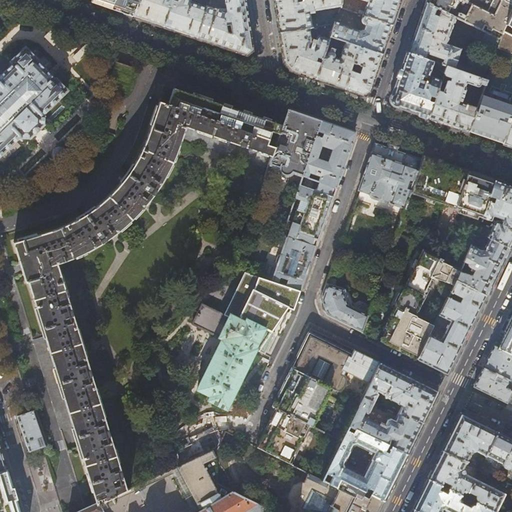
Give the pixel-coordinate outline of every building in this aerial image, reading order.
[(90,0),(90,2),(110,8),(133,16),(138,0),(90,0)] [(163,26),(171,0),(138,0),(133,16),(145,20),(163,26)] [(171,0),(163,26),(179,32),(196,38),(206,7),(190,1),(190,0),(171,0)] [(247,17),(244,0),(225,0),(227,10),(225,12),(225,13),(222,11),(223,9),(222,8),(222,7),(215,5),(214,9),(206,6),(206,7),(196,38),(217,45),(246,55),(252,51),(247,17)] [(340,0),(277,0),(275,0),(277,16),(280,33),(309,28),(311,28),(309,14),(314,13),(314,11),(340,6),(340,0)] [(363,0),(367,1),(364,11),(359,10),(358,14),(363,15),(391,25),(396,12),(400,0),(363,0)] [(511,0),(425,0),(425,3),(435,8),(439,10),(455,17),(485,32),(500,39),(503,32),(506,25),(511,12),(511,0)] [(433,15),(435,8),(425,3),(416,29),(411,43),(409,42),(406,52),(424,58),(425,53),(441,59),(439,64),(445,66),(453,69),(460,48),(446,43),(455,17),(439,10),(437,16),(433,15)] [(386,41),(391,25),(363,15),(361,19),(361,21),(362,23),(364,24),(363,29),(359,30),(335,22),(330,37),(345,42),(358,46),(362,48),(382,54),(386,41)] [(309,28),(280,33),(282,49),(284,63),(291,70),(301,74),(315,79),(324,54),(329,40),(320,37),(318,38),(316,39),(314,45),(313,43),(311,43),(309,28)] [(497,49),(500,39),(485,32),(480,46),(496,52),(497,49)] [(511,36),(503,32),(500,39),(497,49),(511,54),(511,36)] [(356,53),(358,46),(345,42),(339,60),(334,58),(334,57),(333,55),(333,54),(331,53),(330,52),(328,53),(327,54),(326,55),(324,54),(315,79),(329,84),(344,89),(350,71),(352,63),(356,53)] [(0,155),(20,136),(21,138),(22,137),(29,137),(30,138),(44,124),(43,124),(43,116),(44,115),(43,114),(67,89),(56,77),(54,78),(36,59),(37,58),(25,46),(10,61),(13,63),(0,75),(0,155)] [(375,73),(382,54),(362,48),(360,54),(356,53),(352,63),(358,65),(357,68),(360,69),(358,74),(350,71),(344,89),(352,92),(362,95),(369,92),(375,73)] [(439,64),(424,58),(406,52),(399,72),(390,99),(393,106),(413,113),(428,118),(433,103),(427,100),(429,95),(435,97),(436,93),(440,82),(430,79),(429,80),(428,85),(420,82),(421,79),(425,80),(426,79),(431,65),(444,69),(445,66),(439,64)] [(115,60),(109,75),(109,82),(109,86),(125,92),(133,66),(115,60)] [(456,69),(453,69),(445,66),(444,69),(442,75),(444,77),(445,77),(450,79),(448,83),(446,82),(445,84),(441,94),(436,93),(435,97),(433,103),(428,118),(453,126),(468,132),(469,130),(477,107),(467,103),(467,101),(462,99),(465,88),(464,86),(465,81),(475,85),(477,85),(479,84),(480,83),(484,84),(486,80),(463,72),(456,69)] [(279,134),(282,125),(176,89),(170,106),(159,102),(142,146),(173,160),(186,127),(272,157),(275,147),(279,134)] [(511,105),(481,95),(477,107),(469,130),(469,131),(484,136),(502,142),(511,114),(511,105)] [(288,109),(282,125),(279,134),(282,135),(283,134),(289,136),(285,147),(284,147),(282,148),(281,148),(281,149),(275,147),(272,157),(267,171),(273,174),(274,176),(276,178),(279,181),(283,182),(287,183),(291,182),(294,181),(300,183),(302,176),(321,121),(307,116),(288,109)] [(511,114),(502,142),(502,143),(511,146),(511,114)] [(344,129),(339,127),(321,121),(302,176),(319,182),(335,188),(344,163),(355,132),(344,129)] [(414,181),(422,159),(421,159),(406,153),(405,153),(401,152),(397,151),(398,147),(388,144),(387,147),(375,143),(364,175),(358,190),(368,194),(370,197),(379,200),(381,199),(390,202),(389,203),(405,209),(410,193),(411,191),(405,189),(408,179),(414,181)] [(162,179),(173,160),(142,146),(137,156),(132,165),(127,174),(122,179),(116,188),(108,196),(100,203),(95,207),(85,214),(75,220),(56,229),(42,234),(15,242),(26,282),(29,281),(34,298),(66,288),(58,263),(70,259),(82,254),(91,249),(101,243),(111,236),(118,231),(127,223),(136,214),(145,204),(162,179)] [(423,156),(422,159),(414,181),(411,191),(410,193),(481,218),(495,180),(478,174),(443,162),(423,156)] [(511,186),(510,185),(495,180),(481,218),(490,221),(492,216),(500,219),(499,222),(497,221),(495,222),(491,230),(479,225),(476,232),(489,238),(509,247),(511,240),(511,186)] [(329,206),(335,188),(319,182),(316,191),(299,185),(294,198),(300,200),(298,207),(300,211),(296,223),(287,220),(282,235),(287,237),(315,247),(318,238),(329,206)] [(310,261),(315,247),(287,237),(281,254),(280,254),(277,255),(275,261),(277,265),(272,281),(296,289),(300,290),(305,276),(310,261)] [(496,273),(509,247),(489,238),(484,249),(480,250),(471,245),(464,262),(467,264),(467,265),(468,266),(468,267),(471,268),(470,271),(473,272),(472,276),(466,274),(460,272),(458,277),(455,281),(485,295),(496,273)] [(414,319),(433,279),(452,288),(455,281),(458,277),(460,272),(460,271),(440,261),(441,259),(421,249),(390,314),(393,315),(380,341),(402,352),(416,359),(432,328),(414,319)] [(296,289),(272,281),(247,272),(224,315),(202,304),(192,324),(222,339),(197,390),(209,397),(207,401),(225,410),(227,406),(255,350),(263,354),(266,348),(274,334),(247,320),(261,293),(288,306),(296,289)] [(485,295),(455,281),(452,288),(450,292),(462,298),(461,300),(455,298),(453,301),(447,298),(438,315),(450,321),(441,339),(434,336),(440,325),(435,322),(432,328),(416,359),(446,373),(466,332),(485,295)] [(322,293),(320,300),(321,302),(321,305),(322,308),(324,311),(326,313),(326,315),(342,322),(363,333),(369,315),(351,306),(344,290),(326,283),(322,293)] [(66,288),(34,298),(96,504),(101,501),(126,490),(66,288)] [(511,319),(508,328),(506,332),(507,333),(499,349),(511,355),(511,319)] [(298,355),(292,367),(327,385),(337,390),(340,390),(342,388),(341,387),(342,386),(344,384),(344,381),(345,382),(345,379),(348,372),(369,383),(379,363),(354,350),(351,354),(309,332),(306,338),(298,355)] [(511,378),(511,355),(499,349),(493,346),(489,355),(482,368),(494,373),(495,373),(510,380),(511,378)] [(379,363),(369,383),(363,396),(374,401),(377,394),(378,393),(377,391),(377,390),(385,394),(384,395),(385,396),(402,404),(397,413),(408,418),(409,416),(422,423),(429,408),(437,391),(379,363)] [(320,399),(327,385),(292,367),(282,386),(273,406),(276,408),(310,425),(313,427),(325,401),(320,399)] [(494,373),(482,368),(478,377),(473,386),(495,397),(511,405),(511,378),(510,380),(495,373),(494,373)] [(353,416),(360,401),(345,394),(338,408),(353,416)] [(368,413),(374,401),(363,396),(360,401),(353,416),(348,426),(354,429),(387,445),(391,447),(406,454),(415,437),(422,423),(409,416),(408,418),(397,413),(394,420),(388,417),(387,418),(384,424),(381,423),(380,424),(362,415),(364,412),(367,413),(368,413)] [(290,464),(310,425),(276,408),(266,427),(256,447),(290,464)] [(23,432),(29,452),(42,447),(46,446),(40,428),(35,409),(31,411),(16,416),(23,432)] [(451,431),(442,450),(466,462),(471,452),(476,451),(485,456),(485,455),(497,431),(477,421),(460,413),(458,416),(451,431)] [(372,489),(370,494),(383,500),(395,477),(406,454),(391,447),(388,452),(384,450),(387,445),(354,429),(352,433),(346,430),(325,472),(332,476),(329,483),(336,486),(340,478),(364,491),(366,486),(372,489)] [(511,438),(497,431),(485,455),(491,458),(490,460),(507,468),(510,467),(511,468),(511,438)] [(214,448),(214,453),(221,439),(215,436),(177,454),(180,464),(214,448)] [(221,499),(201,462),(215,456),(214,453),(214,448),(180,464),(177,466),(197,504),(201,502),(205,508),(197,511),(242,511),(257,504),(233,492),(221,499)] [(463,469),(466,462),(442,450),(436,462),(428,479),(441,485),(443,481),(451,485),(449,489),(460,494),(462,491),(464,492),(466,491),(475,495),(474,498),(475,499),(476,500),(475,502),(495,511),(504,494),(464,474),(463,469)] [(18,511),(11,488),(6,470),(0,472),(0,511),(18,511)] [(377,511),(383,500),(370,494),(367,492),(364,491),(340,478),(336,486),(329,483),(308,473),(303,483),(301,483),(292,486),(286,497),(289,506),(291,507),(288,511),(377,511)] [(439,490),(441,485),(428,479),(420,494),(413,509),(418,511),(440,511),(441,511),(446,510),(448,511),(495,511),(475,502),(474,504),(472,505),(471,505),(469,507),(460,503),(461,502),(460,500),(458,499),(460,494),(449,489),(447,493),(439,490)] [(100,511),(101,511),(99,506),(103,504),(101,501),(96,504),(78,511),(100,511)]
